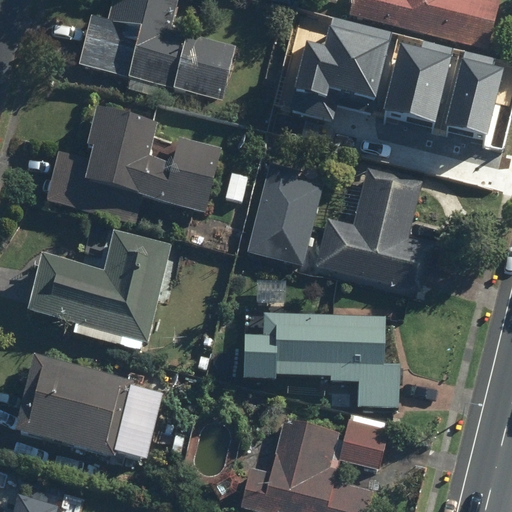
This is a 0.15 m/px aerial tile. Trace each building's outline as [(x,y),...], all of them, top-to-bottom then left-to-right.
[(96,17),(83,68),(228,106),(243,50),(177,33),(185,2),(175,0),(117,0),(112,22),(96,17)] [(353,0),(350,17),(495,52),(506,4),(490,0),(353,0)] [(432,60),(329,75),(337,130),(397,122),(402,161),(445,155),(432,60)] [(101,161),(63,152),(50,208),(141,229),(148,199),(210,213),(213,200),(249,208),(256,177),(227,170),(231,150),(182,139),(176,164),(158,160),(166,128),(101,113),(93,150),(103,152),(101,161)] [(331,224),(319,270),(433,295),(443,248),(415,242),(428,185),(371,173),(359,230),(331,224)] [(321,213),(259,199),(246,257),(308,271),(321,213)] [(151,358),(176,244),(115,231),(105,273),(50,261),(37,317),(81,327),(77,342),(151,358)] [(295,282),(251,282),(251,309),(295,309),(295,282)] [(391,320),(270,316),(267,340),(247,339),(246,384),(284,385),(284,377),(332,379),(332,386),(362,387),(361,412),(406,414),(408,369),(389,369),(391,320)] [(240,332),(224,332),(223,367),(239,368),(240,332)] [(24,437),(123,462),(133,422),(145,425),(154,388),(43,361),(24,437)] [(358,391),(328,390),(327,417),(357,418),(357,415),(358,391)] [(248,474),(239,511),(243,511),(375,511),(380,495),(343,486),(349,465),(386,474),(398,428),(359,419),(352,446),(340,443),(342,436),(291,423),(276,481),(248,474)] [(63,511),(59,511),(60,508),(23,500),(20,511),(63,511)]
